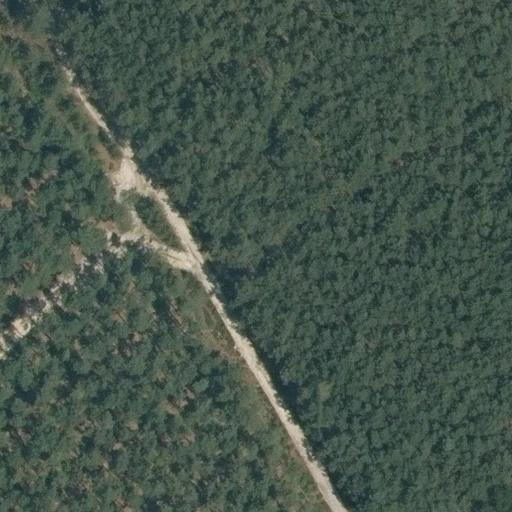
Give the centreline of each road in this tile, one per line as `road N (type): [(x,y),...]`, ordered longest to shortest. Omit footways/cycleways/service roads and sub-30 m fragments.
road 1 (track): [(337,511),(169,217),(95,119),(24,0)]
road 2 (track): [(169,217),(0,318)]
